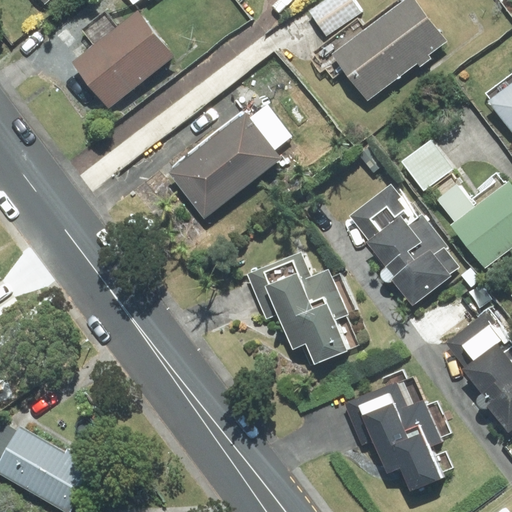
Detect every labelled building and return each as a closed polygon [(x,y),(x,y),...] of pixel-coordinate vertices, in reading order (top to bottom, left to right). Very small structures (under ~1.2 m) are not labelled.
[(21,0),(37,17),(55,0),(21,0)] [(152,0),(129,0),(139,11),(152,0)] [(354,0),(327,0),(307,14),(326,41),(364,15),(354,0)] [(412,0),(408,0),(332,54),(367,104),(446,47),(412,0)] [(176,59),(137,13),(73,70),(108,114),(176,59)] [(511,87),(489,103),(511,137),(511,87)] [(246,112),(166,177),(204,224),(282,162),(277,155),(295,140),(267,105),(251,118),(246,112)] [(454,172),(433,143),(404,163),(424,192),(454,172)] [(511,250),(511,194),(507,187),(452,229),(484,271),(511,250)] [(392,188),(353,219),(384,263),(414,310),(462,273),(392,188)] [(302,251),(246,276),(265,320),(275,316),(292,355),(304,349),(312,370),(358,350),(346,322),(360,316),(339,267),(314,278),(302,251)] [(511,337),(490,308),(442,343),(494,411),(504,435),(511,429),(511,337)] [(441,478),(397,379),(343,403),(361,444),(372,444),(386,477),(403,469),(412,490),(441,478)] [(74,511),(97,468),(18,428),(0,463),(0,482),(58,511),(74,511)]
